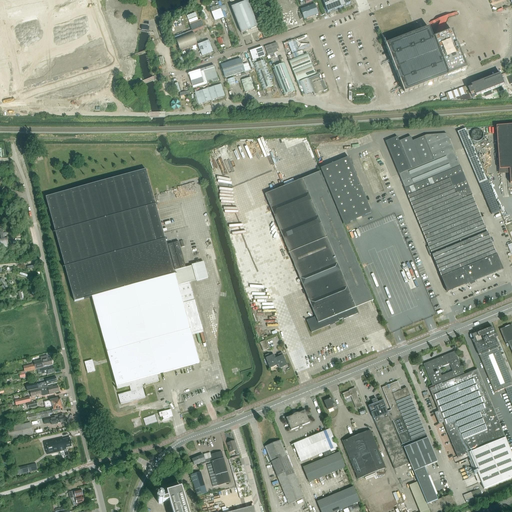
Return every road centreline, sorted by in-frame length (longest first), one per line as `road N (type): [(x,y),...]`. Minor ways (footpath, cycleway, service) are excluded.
road 1 (tertiary): [(152,467),(181,441),(511,307)]
road 2 (residential): [(93,472),(12,140)]
road 3 (unknown): [(148,114),(80,113),(8,98)]
